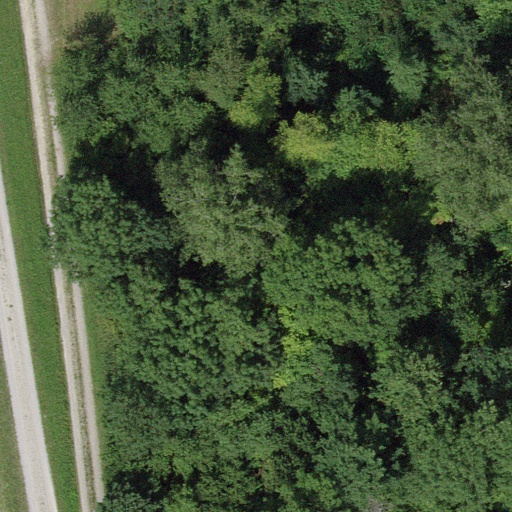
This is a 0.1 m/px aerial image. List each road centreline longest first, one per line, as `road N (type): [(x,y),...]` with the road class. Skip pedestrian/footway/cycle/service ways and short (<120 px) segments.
road 1 (track): [(34,0),(109,511)]
road 2 (track): [(54,511),(0,182)]
